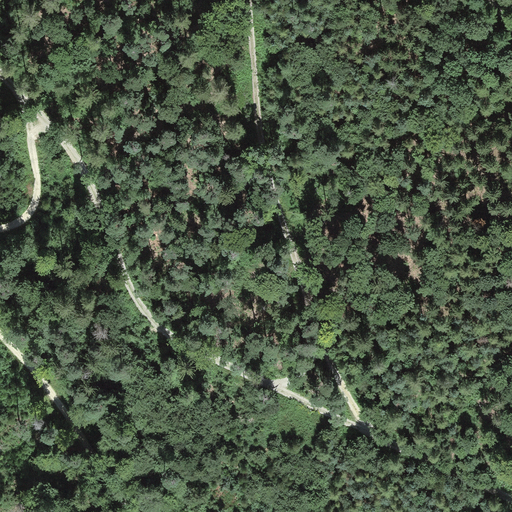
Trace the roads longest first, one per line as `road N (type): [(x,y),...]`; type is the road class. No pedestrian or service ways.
road 1 (track): [(28,108),(67,145),(105,213),(139,304),(171,336),(511,499)]
road 2 (track): [(367,430),(318,338),(291,258),(264,162),(246,0)]
road 3 (track): [(134,511),(61,403),(0,332)]
road 4 (track): [(0,227),(24,217),(36,191),(28,108),(0,74)]
